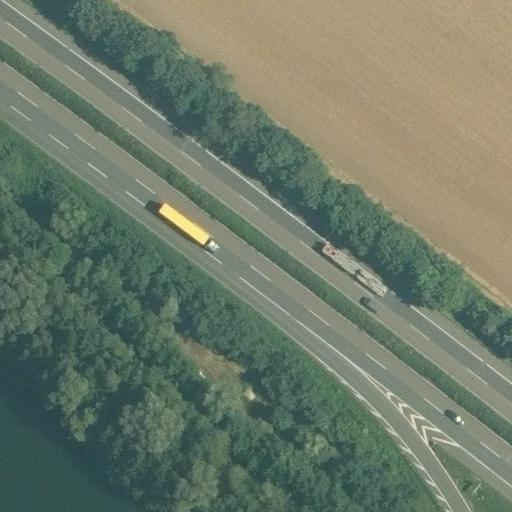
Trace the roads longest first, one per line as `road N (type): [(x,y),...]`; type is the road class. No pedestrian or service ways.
road 1 (motorway): [(511,416),(0,12)]
road 2 (motorway): [(206,233),(511,462)]
road 3 (motorway): [(206,233),(417,439),(462,511)]
road 4 (motorway): [(0,83),(206,233)]
